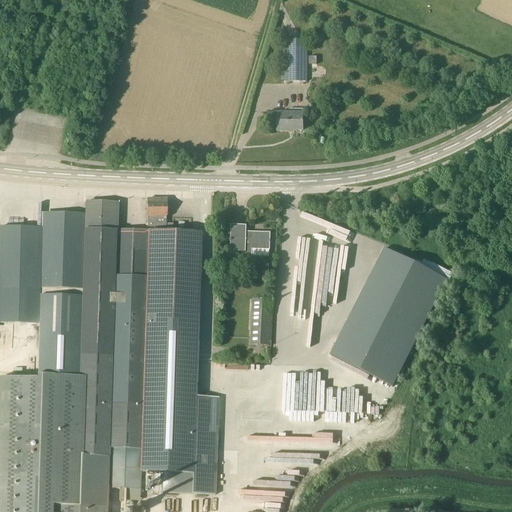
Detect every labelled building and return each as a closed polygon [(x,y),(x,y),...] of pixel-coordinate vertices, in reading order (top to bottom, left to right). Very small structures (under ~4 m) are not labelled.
[(284,82),(307,82),(308,62),(308,40),(286,40),(285,71),(281,72),(281,81),(284,81),(284,82)] [(289,131),(303,131),(303,108),(285,109),(285,113),(277,113),(277,132),(289,132),(289,131)] [(0,228),(0,323),(39,324),(38,381),(1,380),(0,405),(0,511),(106,511),(107,509),(107,489),(119,490),(119,500),(139,501),(140,472),(163,473),(162,494),(215,495),(217,435),(218,426),(206,426),(207,398),(195,398),(201,235),(173,234),(173,224),(166,224),(166,200),(147,200),(147,218),(148,218),(148,231),(166,231),(166,234),(149,234),(148,234),(148,233),(117,232),(118,204),(117,204),(117,206),(100,206),(101,203),(99,203),(99,225),(84,225),(83,276),(40,275),(42,230),(0,228)] [(42,219),(42,230),(40,275),(83,276),(84,225),(85,220),(42,219)] [(251,257),(269,257),(269,243),(270,243),(271,241),(270,241),(270,234),(246,233),(246,227),(232,227),(231,240),(230,240),(230,242),(231,242),(231,252),(244,252),(243,262),(251,263),(251,257)] [(385,255),(332,361),(393,391),(446,285),(385,255)] [(273,300),(264,300),(253,299),(251,345),(271,346),(273,300)] [(275,449),(275,444),(243,443),(243,461),(247,461),(247,449),(275,449)]
